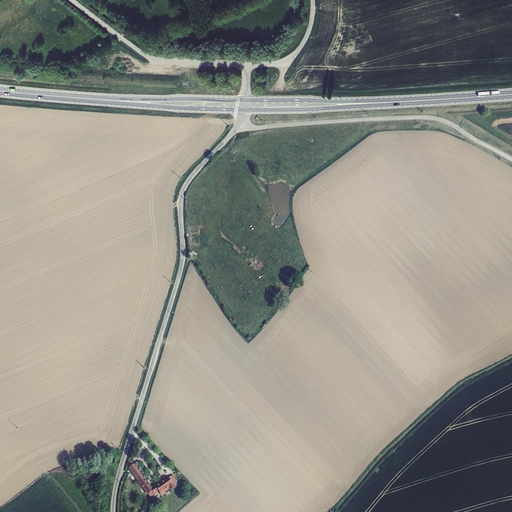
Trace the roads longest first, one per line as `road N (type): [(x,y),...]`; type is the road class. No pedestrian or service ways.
road 1 (unclassified): [(242,128),(182,192),(180,271),(113,511)]
road 2 (unclassified): [(242,128),(430,117),(511,159)]
road 3 (unclassified): [(71,0),(155,59),(246,64)]
road 4 (secondary): [(243,109),(403,101)]
road 5 (secondary): [(244,100),(84,98)]
road 6 (secondary): [(84,98),(243,109)]
road 7 (secondary): [(403,101),(244,100)]
